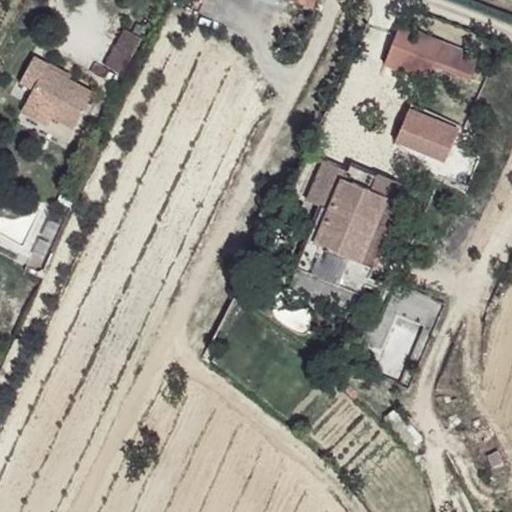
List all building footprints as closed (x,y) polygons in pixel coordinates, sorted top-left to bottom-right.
[(288,0),(313,9),(317,0),(288,0)] [(402,28),(386,67),(428,83),(434,68),(436,62),(472,78),(479,59),(402,28)] [(125,71),(136,38),(120,33),(109,66),(125,71)] [(32,93),(25,106),(51,122),(73,134),(92,99),(45,73),(47,70),(32,62),(19,87),(32,93)] [(436,62),(434,68),(470,83),(472,78),(436,62)] [(51,122),(25,106),(20,116),(46,130),(51,122)] [(402,120),(394,137),(441,158),(449,140),(402,120)] [(441,158),(394,137),(391,144),(438,165),(441,158)] [(387,198),(350,184),(328,174),(312,213),(327,219),(309,264),(353,281),(387,198)] [(353,176),(350,184),(387,198),(388,198),(393,186),(371,176),(368,182),(353,176)]
